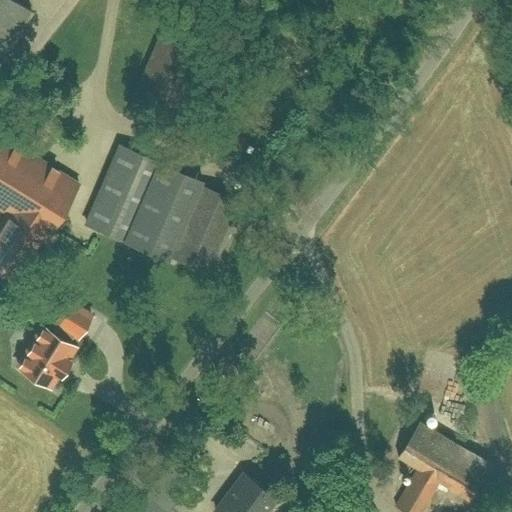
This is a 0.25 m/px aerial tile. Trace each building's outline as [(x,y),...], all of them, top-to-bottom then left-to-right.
[(0,0),(0,71),(35,17),(7,0),(0,0)] [(120,146),(82,235),(163,269),(201,181),(120,146)] [(0,276),(11,282),(39,231),(49,236),(72,193),(0,154),(0,209),(4,211),(0,218),(0,276)] [(201,181),(163,269),(208,288),(246,200),(201,181)] [(78,346),(42,324),(15,367),(51,389),(78,346)] [(418,471),(394,507),(400,511),(421,511),(440,485),(468,504),(492,468),(422,421),(397,458),(418,471)] [(132,511),(169,511),(197,474),(173,457),(132,511)] [(267,511),(276,499),(238,473),(211,511),(267,511)]
